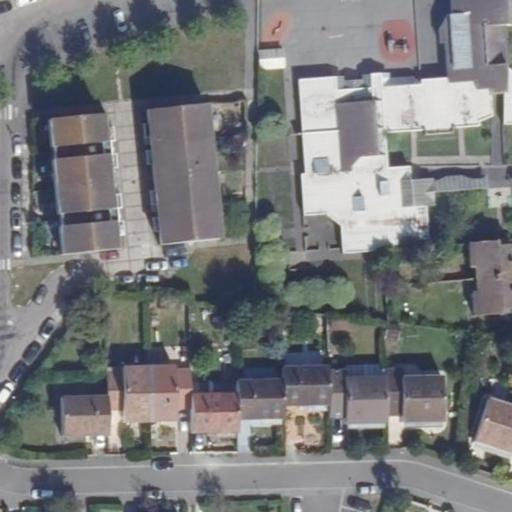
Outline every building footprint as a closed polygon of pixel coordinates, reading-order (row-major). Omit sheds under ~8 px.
[(302,176),(298,180),(301,219),(324,217),(339,228),(340,251),(341,255),(428,249),(425,208),(404,209),(402,185),(412,184),(411,169),(390,170),(387,134),(424,131),(425,136),(453,135),(453,129),(479,127),(479,123),(492,116),(491,96),(502,95),(502,124),(511,123),(511,0),(448,0),(449,20),(446,20),(440,34),(440,49),(444,49),(446,79),(421,81),(421,87),(381,90),(380,75),(370,75),(370,90),(335,92),(334,77),(295,81),(302,176)] [(360,75),(360,79),(343,81),(343,77),(334,77),(335,92),(370,90),(370,75),(360,75)] [(146,161),(151,161),(154,188),(149,189),(150,203),(155,202),(182,199),(183,212),(157,215),(152,215),(153,230),(158,230),(160,243),(220,238),(204,101),(145,107),(147,123),(141,123),(143,137),(148,136),(175,133),(176,146),(149,149),(145,150),(146,161)] [(119,191),(114,192),(112,164),(116,163),(115,152),(109,152),(81,155),(81,142),(107,139),(113,139),(112,124),(107,125),(105,110),(46,116),(60,252),(120,247),(119,233),(123,232),(122,219),(117,219),(90,222),(88,210),(115,207),(121,206),(119,191)] [(176,146),(175,133),(148,136),(149,149),(176,146)] [(81,142),(81,155),(109,152),(107,139),(81,142)] [(433,192),(496,188),(511,188),(511,179),(497,178),(412,184),(402,185),(404,209),(425,208),(428,249),(437,248),(433,192)] [(429,258),(428,249),(341,255),(340,251),(304,254),(301,219),(298,180),(289,181),(293,254),(286,255),(287,272),(305,271),(305,266),(429,258)] [(155,202),(157,215),(183,212),(182,199),(155,202)] [(88,210),(90,222),(117,219),(115,207),(88,210)] [(495,244),(467,246),(472,321),(499,320),(499,314),(511,313),(511,253),(511,248),(495,248),(495,244)] [(282,369),(282,381),(283,406),(328,405),(327,372),(327,367),(282,369)] [(386,417),(384,370),(384,367),(343,367),(344,372),(327,372),(328,405),(329,418),(346,418),(346,424),(386,423),(386,417)] [(150,422),(148,368),(123,369),(123,373),(107,372),(108,389),(108,411),(124,411),(125,423),(150,422)] [(174,368),(148,368),(150,422),(176,422),(175,410),(192,409),(192,396),(191,371),(174,371),(174,368)] [(384,370),(386,417),(402,416),(402,422),(443,422),(442,377),(403,378),(402,370),(384,370)] [(237,382),(237,395),(237,421),(283,420),(283,406),(282,381),(237,382)] [(109,426),(108,411),(108,389),(62,390),(63,427),(109,426)] [(237,395),(192,396),(192,409),(193,434),(237,434),(237,421),(237,395)] [(511,407),(488,400),(474,441),(511,454),(511,407)]
